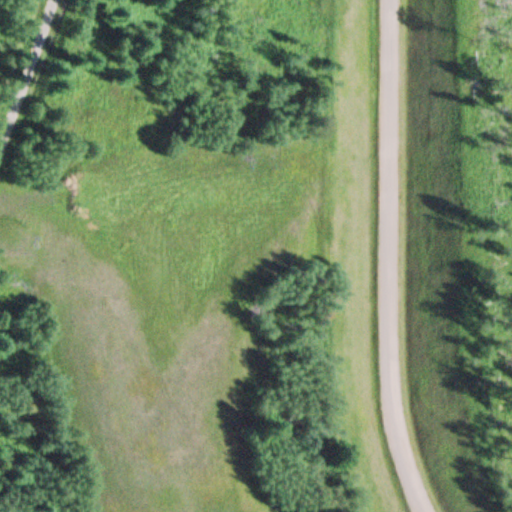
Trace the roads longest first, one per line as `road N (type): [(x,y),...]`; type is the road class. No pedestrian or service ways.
road 1 (residential): [(434,511),(402,436),(394,356),(399,0)]
road 2 (residential): [(62,0),(0,169)]
